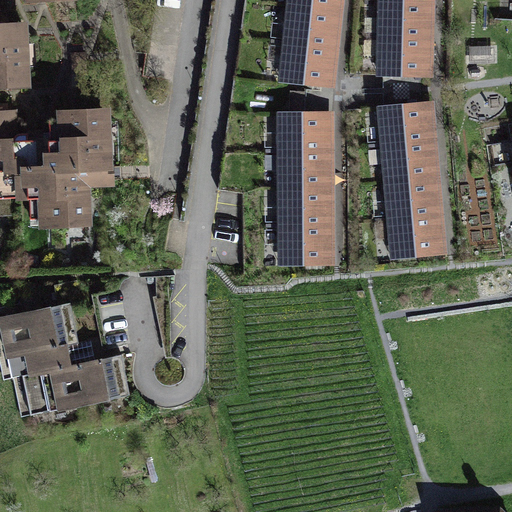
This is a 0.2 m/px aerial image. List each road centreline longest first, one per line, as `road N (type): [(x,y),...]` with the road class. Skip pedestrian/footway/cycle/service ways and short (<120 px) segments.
road 1 (residential): [(233,0),(199,266),(196,376),(189,391),(166,398),(148,388),(131,291)]
road 2 (residential): [(197,0),(172,133)]
